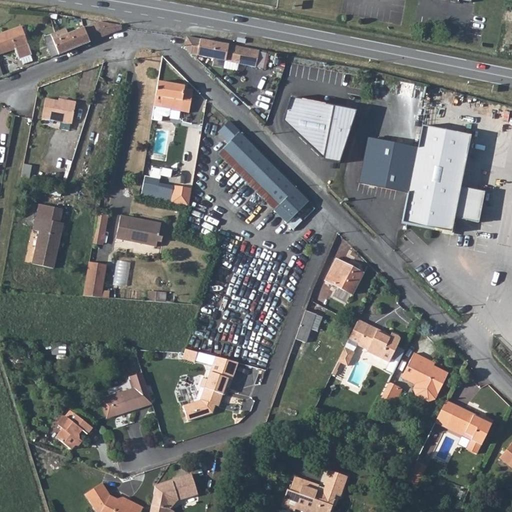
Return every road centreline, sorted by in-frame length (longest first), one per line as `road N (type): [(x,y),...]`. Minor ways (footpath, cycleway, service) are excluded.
road 1 (secondary): [(62,0),(511,78)]
road 2 (residential): [(335,213),(167,45),(149,38),(129,37),(0,88)]
road 3 (residential): [(335,213),(257,414),(244,429),(163,454),(138,448)]
road 4 (residential): [(511,384),(335,213)]
road 5 (unknown): [(471,345),(511,206)]
